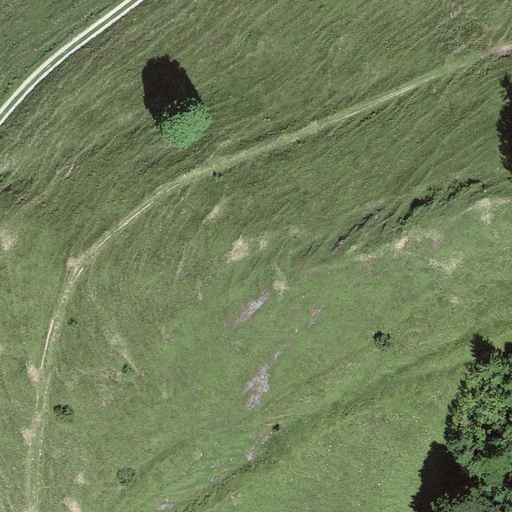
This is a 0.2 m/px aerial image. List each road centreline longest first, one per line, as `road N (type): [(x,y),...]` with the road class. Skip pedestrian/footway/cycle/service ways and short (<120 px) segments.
road 1 (track): [(511,326),(389,380),(182,511)]
road 2 (track): [(134,0),(80,38),(0,115)]
